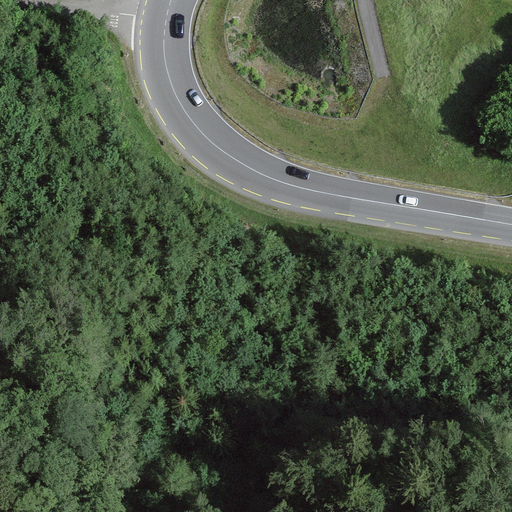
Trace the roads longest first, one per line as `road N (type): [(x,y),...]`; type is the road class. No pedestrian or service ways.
road 1 (secondary): [(511,224),(312,190),(242,165),(188,116),(164,66),(163,17)]
road 2 (unclassified): [(163,17),(23,0)]
